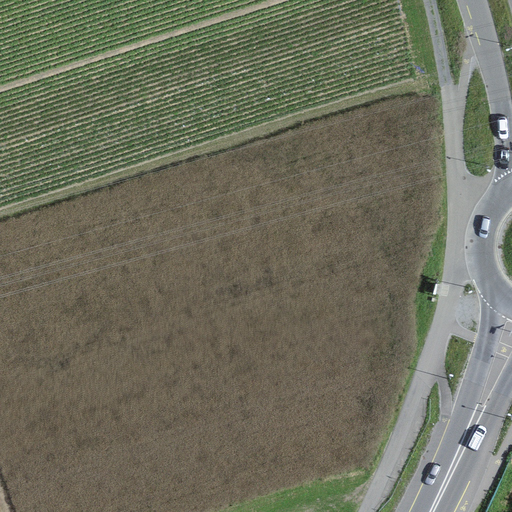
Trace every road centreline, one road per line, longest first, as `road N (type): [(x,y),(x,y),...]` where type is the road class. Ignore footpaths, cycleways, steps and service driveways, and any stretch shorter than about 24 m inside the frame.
road 1 (primary): [(472,0),(502,105),(506,193)]
road 2 (primary): [(496,290),(468,433)]
